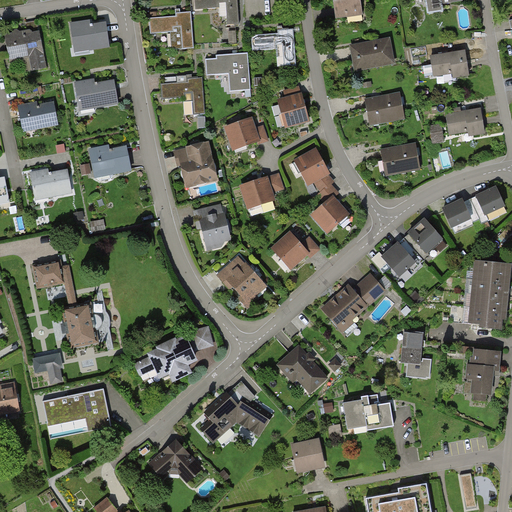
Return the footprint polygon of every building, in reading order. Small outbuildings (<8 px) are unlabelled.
[(195,0),(196,10),(219,8),(220,17),(227,16),(228,25),(239,24),(237,0),(195,0)] [(358,0),(330,0),(332,19),(360,15),(358,0)] [(457,0),(420,0),(424,17),(441,13),(440,7),(458,4),(457,0)] [(176,16),(150,18),(151,34),(171,32),(172,49),(194,48),(191,12),(178,13),(176,13),(176,16)] [(87,19),(66,23),(71,51),(105,45),(101,24),(88,26),(87,19)] [(47,68),(38,28),(2,36),(8,60),(29,55),(33,71),(47,68)] [(276,33),(250,35),(251,51),(276,49),(277,68),(295,67),(292,29),(276,30),(276,33)] [(390,38),(350,45),(351,54),(354,71),(395,63),(390,38)] [(463,51),(427,57),(431,77),(448,74),(449,80),(468,76),(463,51)] [(235,54),(217,55),(217,59),(207,60),(208,75),(229,73),(231,91),(250,89),(248,53),(235,54)] [(183,83),(162,84),(163,99),(191,97),(192,115),(203,114),(201,78),(186,79),(186,83),(183,83)] [(95,79),(76,82),(81,111),(118,104),(117,95),(114,80),(96,83),(95,79)] [(299,86),(283,90),(285,97),(277,99),(285,129),(309,122),(301,91),(299,86)] [(400,92),(365,99),(366,105),(370,126),(405,119),(400,92)] [(34,100),(14,104),(20,134),(56,127),(51,102),(35,105),(34,100)] [(481,108),(446,115),(450,135),(469,132),(469,137),(486,134),(483,121),(481,108)] [(248,116),(222,127),(231,150),(256,140),(258,144),(265,141),(268,140),(261,122),(252,126),(248,116)] [(440,126),(428,128),(430,143),(442,141),(440,126)] [(209,142),(174,151),(176,160),(178,166),(181,165),(187,188),(218,181),(209,142)] [(417,143),(381,149),(383,156),(386,176),(421,170),(417,143)] [(109,146),(90,150),(95,177),(132,169),(129,158),(127,147),(110,151),(109,146)] [(314,146),(290,161),(306,187),(313,182),(318,190),(334,182),(333,181),(326,176),(330,173),(314,146)] [(45,169),(26,173),(32,201),(71,192),(66,169),(46,173),(45,169)] [(274,175),(241,185),(248,209),(276,200),(274,193),(285,190),(279,173),(274,175)] [(327,202),(310,215),(325,234),(350,214),(335,195),(340,191),(334,182),(318,190),(327,202)] [(493,186),(473,196),(482,215),(502,206),(493,186)] [(458,199),(438,209),(447,228),(468,217),(458,199)] [(219,204),(192,212),(202,252),(221,247),(220,242),(229,240),(219,204)] [(422,256),(441,239),(423,218),(404,235),(422,256)] [(288,229),(266,249),(287,271),(304,255),(308,259),(314,254),(320,249),(307,235),(299,241),(288,229)] [(398,242),(383,256),(389,263),(401,277),(416,263),(398,242)] [(383,256),(380,253),(376,256),(372,259),(381,270),(389,263),(383,256)] [(238,257),(217,275),(243,306),(265,289),(238,257)] [(68,259),(59,260),(67,307),(59,308),(66,351),(93,347),(85,301),(76,303),(68,259)] [(506,264),(469,261),(462,328),(500,331),(506,264)] [(54,262),(29,266),(34,289),(58,285),(54,262)] [(349,283),(319,311),(340,334),(386,291),(369,273),(359,282),(353,288),(349,283)] [(203,349),(212,347),(206,326),(188,331),(193,352),(203,349)] [(421,331),(400,330),(397,363),(405,363),(404,377),(427,379),(428,361),(419,360),(421,331)] [(144,359),(131,365),(138,379),(150,372),(155,381),(164,376),(167,383),(186,373),(183,367),(193,362),(179,334),(141,354),(144,359)] [(293,350),(278,365),(294,383),(298,380),(311,393),(328,378),(299,345),(293,350)] [(500,350),(469,347),(464,391),(473,392),(472,398),(489,400),(491,375),(497,375),(500,350)] [(59,351),(28,357),(31,376),(46,373),(48,385),(58,384),(55,367),(62,366),(59,351)] [(209,423),(201,432),(212,443),(236,423),(257,438),(273,414),(253,401),(256,399),(241,383),(235,389),(203,418),(209,423)] [(12,388),(0,389),(0,414),(16,412),(12,388)] [(104,388),(43,401),(48,426),(86,418),(89,431),(112,426),(107,403),(104,388)] [(356,401),(337,404),(342,432),(363,428),(363,432),(390,428),(386,403),(378,405),(376,394),(355,397),(356,401)] [(316,438),(286,445),(293,474),(323,468),(316,438)] [(168,446),(148,463),(164,480),(170,475),(179,475),(187,484),(204,470),(176,439),(168,446)] [(471,475),(460,477),(466,511),(477,509),(471,475)] [(432,511),(427,484),(399,489),(400,494),(367,499),(369,511),(432,511)] [(105,498),(91,509),(93,511),(115,511),(116,511),(112,507),(105,498)]
